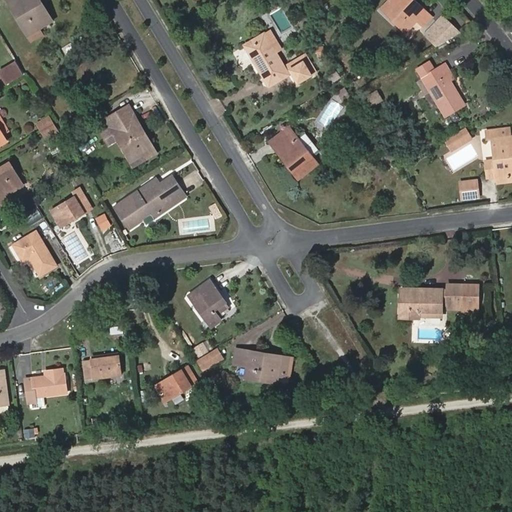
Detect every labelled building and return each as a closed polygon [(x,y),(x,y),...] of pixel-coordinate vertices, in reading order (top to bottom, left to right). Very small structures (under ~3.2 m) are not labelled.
[(37,7),(41,5),(38,0),(7,0),(32,42),(42,37),(38,29),(47,23),(37,7)] [(421,29),(431,18),(411,0),(391,0),(382,10),(406,33),(415,24),(421,29)] [(47,23),(51,21),(41,5),(37,7),(47,23)] [(444,12),(425,33),(442,49),(461,27),(444,12)] [(271,88),(291,76),(278,55),(284,52),(272,33),(266,36),(268,40),(251,50),(260,64),(257,65),(271,88)] [(260,64),(251,50),(268,40),(266,36),(247,48),(257,65),(260,64)] [(300,85),(318,74),(308,56),(289,67),(300,85)] [(0,73),(6,83),(21,73),(14,61),(0,69),(0,73)] [(446,118),(465,107),(450,82),(455,80),(446,65),(423,79),(446,118)] [(342,102),(347,99),(342,91),(337,94),(342,102)] [(148,141),(146,142),(137,127),(140,126),(129,107),(106,120),(111,129),(102,134),(109,145),(117,140),(120,139),(127,153),(125,154),(133,168),(155,154),(151,149),(153,148),(148,141)] [(49,116),(36,124),(41,132),(54,124),(49,116)] [(45,140),(59,132),(54,124),(41,132),(45,140)] [(447,138),(454,151),(477,138),(469,125),(447,138)] [(137,127),(146,142),(148,141),(140,126),(137,127)] [(511,132),(511,128),(488,132),(489,141),(494,140),(496,160),(488,161),(490,178),(499,177),(500,179),(511,176),(511,132)] [(299,180),(318,165),(290,129),(275,140),(294,163),(288,167),(299,180)] [(117,140),(125,154),(127,153),(120,139),(117,140)] [(288,167),(294,163),(275,140),(270,144),(288,167)] [(12,190),(25,183),(11,160),(0,167),(0,202),(3,206),(17,198),(12,190)] [(152,218),(168,208),(162,199),(166,197),(172,206),(185,197),(171,178),(155,188),(152,183),(114,207),(129,229),(136,224),(130,215),(144,206),(150,215),(152,218)] [(466,201),(482,198),(479,182),(463,185),(466,201)] [(84,213),(82,210),(89,205),(79,187),(71,192),(74,196),(50,210),(58,223),(72,215),(74,219),(84,213)] [(162,199),(168,208),(172,206),(166,197),(162,199)] [(136,224),(150,215),(144,206),(130,215),(136,224)] [(99,216),(105,228),(114,224),(108,212),(99,216)] [(58,223),(61,227),(74,219),(72,215),(58,223)] [(40,276),(56,266),(36,231),(13,245),(22,261),(29,258),(40,276)] [(209,281),(187,296),(192,302),(214,287),(209,281)] [(476,308),(477,287),(446,286),(446,291),(446,307),(476,308)] [(209,328),(231,314),(224,305),(225,304),(214,287),(192,302),(209,328)] [(441,307),(441,291),(400,290),(399,317),(418,318),(418,317),(418,311),(441,311),(441,307)] [(195,360),(200,356),(195,348),(189,351),(195,360)] [(202,372),(204,371),(224,359),(217,348),(196,361),(202,372)] [(277,377),(289,380),(292,359),(281,357),(280,360),(248,355),(249,351),(236,349),(232,365),(246,368),(254,370),(252,380),(266,383),(267,376),(277,377)] [(281,357),(249,351),(248,355),(280,360),(281,357)] [(84,380),(120,375),(118,356),(82,361),(84,380)] [(41,396),(65,393),(62,374),(61,375),(61,368),(46,370),(47,377),(44,377),(23,379),(26,403),(28,403),(29,409),(43,407),(41,396)] [(189,389),(196,385),(186,368),(179,372),(189,389)] [(246,368),(243,378),(252,380),(254,370),(246,368)] [(155,391),(163,405),(189,389),(179,372),(169,378),(171,382),(155,391)] [(266,383),(276,385),(277,377),(267,376),(266,383)] [(169,378),(153,387),(155,391),(171,382),(169,378)]
